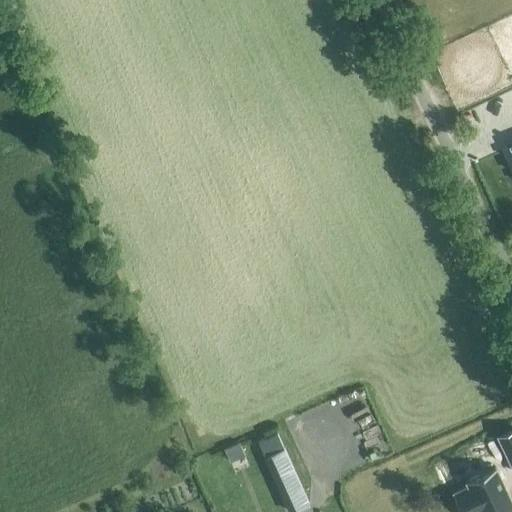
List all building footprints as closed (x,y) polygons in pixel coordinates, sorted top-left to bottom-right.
[(511,467),(511,431),(498,438),(511,467)] [(276,433),(257,441),(264,456),(270,454),(282,448),(276,433)] [(511,511),(511,505),(494,468),(465,481),(468,487),(452,494),(459,511),(479,511),(480,511),(479,511),(511,511)] [(319,480),(306,484),(314,503),(326,498),(319,480)] [(265,511),(273,511),(288,504),(279,490),(260,501),(265,511)]
